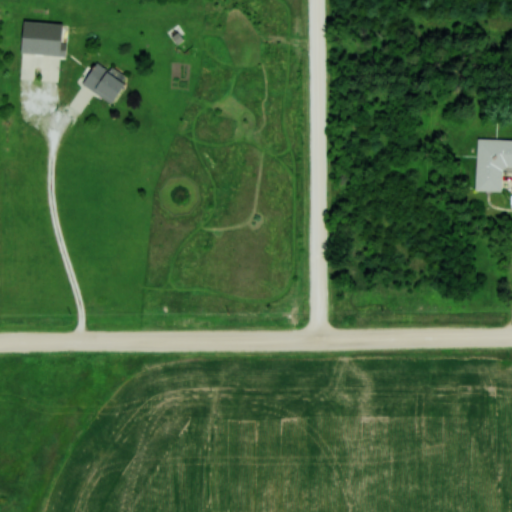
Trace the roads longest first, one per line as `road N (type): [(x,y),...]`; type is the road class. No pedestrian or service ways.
road 1 (residential): [(0,341),(511,335)]
road 2 (residential): [(317,337),(316,0)]
